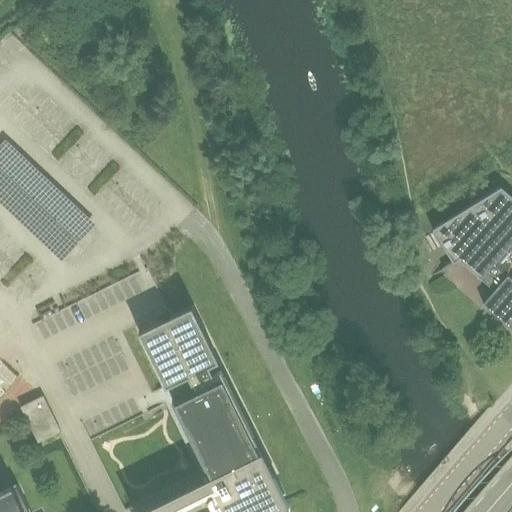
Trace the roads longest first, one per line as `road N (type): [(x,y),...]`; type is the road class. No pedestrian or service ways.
road 1 (unclassified): [(183,209),(333,469),(348,511)]
road 2 (unclassified): [(183,209),(22,59),(0,83)]
road 3 (unclassified): [(13,318),(115,511)]
road 4 (unclassified): [(13,318),(134,250),(183,209)]
road 5 (unclassified): [(427,511),(511,415)]
